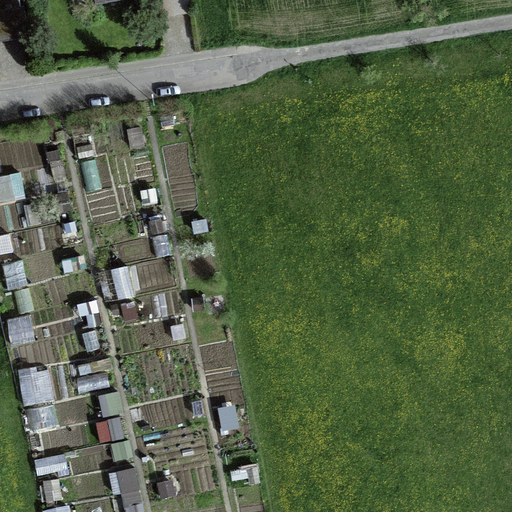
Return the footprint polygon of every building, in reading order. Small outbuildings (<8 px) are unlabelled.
[(0,0),(0,40),(28,36),(23,6),(20,6),(19,0),(0,0)] [(97,0),(156,0),(159,16),(189,11),(187,0),(96,0),(97,0)] [(161,117),(162,126),(174,125),(172,116),(161,117)] [(139,129),(128,131),(131,147),(142,145),(139,129)] [(77,148),(79,158),(93,155),(91,145),(77,148)] [(58,151),(48,153),(55,182),(66,179),(58,151)] [(82,164),(88,190),(100,188),(94,161),(82,164)] [(19,174),(0,178),(0,201),(24,197),(19,174)] [(155,190),(142,191),(143,203),(156,202),(155,190)] [(162,231),(159,219),(149,222),(152,234),(162,231)] [(206,220),(193,222),(194,233),(207,231),(206,220)] [(68,231),(75,229),(73,222),(66,224),(68,231)] [(8,235),(0,237),(0,253),(11,251),(8,235)] [(154,238),(157,256),(170,253),(166,236),(154,238)] [(84,257),(63,261),(65,272),(86,267),(84,257)] [(4,266),(8,288),(26,284),(21,262),(4,266)] [(133,295),(125,268),(111,271),(118,299),(133,295)] [(29,289),(15,292),(20,313),(34,310),(29,289)] [(193,299),(194,311),(205,310),(204,298),(193,299)] [(96,302),(78,306),(80,315),(98,312),(96,302)] [(122,306),(125,320),(136,318),(133,304),(122,306)] [(90,325),(99,324),(97,314),(88,316),(90,325)] [(29,317),(9,320),(13,344),(33,340),(29,317)] [(182,325),(172,327),(174,339),(184,337),(182,325)] [(94,332),(84,335),(88,351),(99,348),(94,332)] [(19,371),(24,403),(52,399),(47,371),(36,373),(35,368),(19,371)] [(106,373),(78,379),(81,391),(109,386),(106,373)] [(105,416),(122,412),(118,394),(101,397),(105,416)] [(201,401),(192,403),(194,415),(203,413),(201,401)] [(53,406),(27,411),(31,429),(56,424),(53,406)] [(234,406),(219,409),(222,430),(238,427),(234,406)] [(102,442),(123,437),(119,420),(98,425),(102,442)] [(115,460),(132,456),(128,441),(111,445),(115,460)] [(64,456),(36,461),(38,475),(58,471),(58,475),(68,474),(64,456)] [(250,484),(259,482),(257,467),(231,472),(233,480),(249,477),(250,484)] [(142,511),(133,470),(119,474),(127,511),(142,511)] [(58,481),(45,482),(48,501),(61,499),(58,481)] [(171,482),(159,485),(161,497),(174,494),(171,482)]
